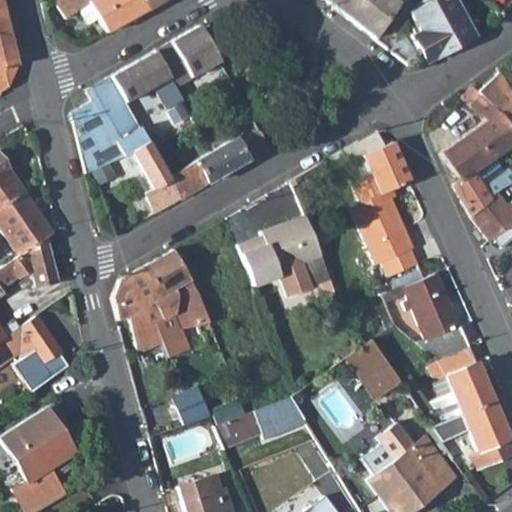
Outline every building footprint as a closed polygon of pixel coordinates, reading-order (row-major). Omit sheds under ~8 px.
[(77,12),(87,6),(95,21),(103,33),(116,26),(100,0),(56,0),(52,4),(63,21),(77,12)] [(100,0),(116,26),(127,20),(115,0),(100,0)] [(115,0),(127,20),(145,10),(139,0),(115,0)] [(139,0),(145,10),(161,0),(139,0)] [(321,0),(346,19),(358,0),(321,0)] [(358,0),(346,19),(373,40),(397,3),(392,0),(358,0)] [(472,36),(453,0),(430,0),(408,13),(418,31),(409,37),(424,63),(425,63),(472,36)] [(86,26),(95,21),(87,6),(77,12),(86,26)] [(0,90),(4,88),(16,66),(0,12),(0,90)] [(216,62),(196,27),(152,52),(172,88),(216,62)] [(152,52),(108,77),(123,103),(151,87),(164,110),(180,101),(172,88),(152,52)] [(511,94),(497,73),(474,92),(508,133),(511,129),(511,94)] [(123,158),(146,145),(123,103),(108,77),(83,92),(88,102),(68,114),(83,174),(105,166),(119,161),(123,158)] [(478,183),(470,173),(511,145),(511,129),(508,133),(474,92),(470,87),(469,89),(463,94),(457,99),(484,122),(438,152),(439,153),(457,179),(451,185),(466,212),(468,216),(490,197),(489,195),(495,191),(502,186),(503,187),(511,183),(511,175),(500,163),(478,183)] [(232,140),(180,170),(163,142),(149,149),(178,200),(267,148),(258,132),(235,145),(232,140)] [(406,174),(393,144),(392,142),(392,140),(385,144),(373,133),(368,136),(356,143),(354,142),(319,163),(324,171),(353,155),(364,176),(347,185),(356,204),(346,209),(372,267),(380,263),(387,278),(414,266),(408,251),(410,250),(386,193),(410,181),(406,174)] [(134,199),(143,220),(144,220),(178,200),(149,149),(146,145),(123,158),(141,196),(134,199)] [(0,205),(20,192),(0,158),(0,205)] [(489,195),(490,197),(468,216),(468,217),(486,240),(487,242),(490,239),(509,222),(511,225),(511,223),(511,202),(511,203),(504,202),(495,191),(489,195)] [(0,234),(7,246),(16,262),(43,244),(48,241),(20,192),(0,205),(0,234)] [(275,277),(299,266),(308,287),(309,288),(326,281),(299,218),(235,248),(253,291),(272,283),(270,279),(275,277)] [(511,223),(511,225),(509,222),(490,239),(498,249),(511,237),(511,223)] [(3,292),(29,275),(35,294),(54,287),(43,244),(16,262),(0,272),(0,341),(22,326),(19,320),(5,329),(0,321),(0,301),(5,297),(3,292)] [(253,291),(235,248),(230,250),(249,293),(253,291)] [(172,251),(144,267),(160,298),(152,302),(153,304),(161,321),(174,314),(182,329),(197,330),(208,325),(188,282),(172,251)] [(299,266),(275,277),(284,298),(308,287),(299,266)] [(145,317),(143,309),(153,304),(152,302),(160,298),(144,267),(119,282),(111,302),(117,326),(127,317),(133,344),(134,343),(152,330),(155,343),(169,397),(162,400),(170,414),(199,398),(192,384),(176,393),(155,313),(145,317)] [(435,358),(465,344),(434,273),(403,286),(435,357),(435,358)] [(9,367),(28,394),(65,367),(56,353),(33,319),(22,326),(0,341),(0,366),(17,356),(19,360),(9,367)] [(138,357),(152,347),(151,345),(155,343),(152,330),(134,343),(138,357)] [(395,381),(368,344),(357,351),(345,359),(372,397),(395,381)] [(460,412),(489,398),(465,344),(435,358),(437,362),(460,412)] [(424,368),(448,417),(460,412),(437,362),(424,368)] [(440,421),(407,377),(396,382),(419,415),(428,427),(440,421)] [(216,420),(243,410),(237,397),(211,408),(216,420)] [(460,412),(477,449),(469,453),(475,468),(511,451),(489,398),(460,412)] [(289,400),(251,411),(259,434),(301,419),(297,413),(289,400)] [(55,405),(0,436),(0,439),(23,481),(10,488),(23,511),(32,511),(62,495),(51,475),(70,463),(67,457),(72,454),(59,432),(69,426),(55,405)] [(245,413),(209,424),(219,447),(259,434),(251,411),(245,413)] [(259,434),(265,449),(308,430),(301,419),(259,434)] [(445,450),(455,442),(440,421),(428,427),(445,450)] [(404,511),(453,475),(420,433),(407,443),(390,422),(370,437),(375,442),(355,457),(367,473),(362,477),(389,511),(404,511)] [(213,474),(174,485),(180,511),(227,511),(222,489),(217,490),(213,474)] [(320,511),(313,502),(299,511),(320,511)]
